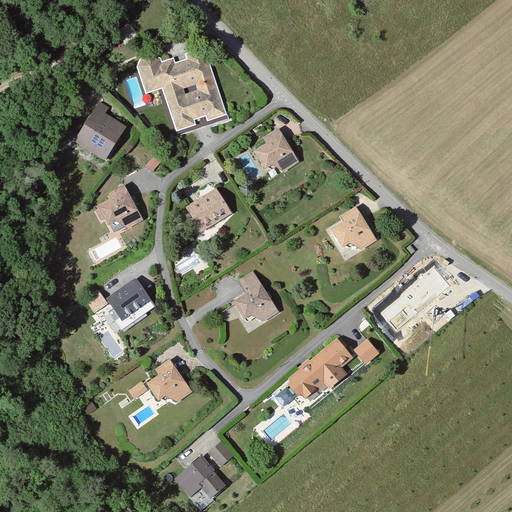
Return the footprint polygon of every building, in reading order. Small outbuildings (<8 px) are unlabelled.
[(176,61),(164,64),(163,60),(157,57),(143,58),(138,69),(147,97),(165,92),(178,135),(231,119),(208,46),(186,53),(188,62),(177,65),(176,61)] [(111,108),(100,102),(75,142),(108,163),(128,130),(106,116),(111,108)] [(269,146),(257,153),(267,171),(286,173),(302,164),(282,129),(265,139),(269,146)] [(128,185),(110,195),(114,202),(101,209),(115,236),(146,220),(128,185)] [(218,188),(187,208),(204,234),(235,214),(218,188)] [(357,207),(341,218),(345,225),(334,232),(345,250),(351,246),(367,253),(381,243),(357,207)] [(254,270),(237,281),(247,296),(235,303),(248,323),(255,318),(265,326),(283,313),(254,270)] [(424,276),(401,294),(418,314),(440,296),(424,276)] [(154,304),(137,280),(107,301),(124,325),(154,304)] [(355,349),(368,364),(381,352),(368,337),(355,349)] [(339,338),(288,381),(305,401),(327,382),(335,391),(351,378),(345,370),(357,360),(339,338)] [(172,360),(155,372),(159,378),(149,386),(161,403),(168,398),(177,404),(195,392),(172,360)] [(144,380),(130,390),(136,399),(150,389),(144,380)] [(222,440),(209,452),(224,469),(237,457),(222,440)] [(230,487),(204,457),(175,481),(190,500),(204,489),(214,501),(230,487)]
